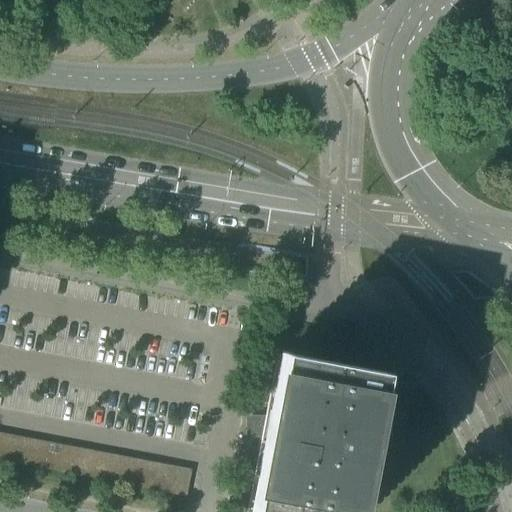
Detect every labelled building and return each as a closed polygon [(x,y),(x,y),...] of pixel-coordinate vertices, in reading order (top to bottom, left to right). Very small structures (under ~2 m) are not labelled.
[(358,511),(385,377),(276,355),(246,509),(261,511),(358,511)] [(0,462),(11,464),(16,436),(6,434),(0,462)] [(11,464),(22,466),(27,439),(16,436),(11,464)] [(22,466),(33,468),(38,441),(27,439),(22,466)] [(33,468),(44,470),(49,443),(38,441),(33,468)] [(44,470),(55,472),(60,445),(49,443),(44,470)] [(55,472),(65,474),(71,447),(60,445),(55,472)] [(65,474),(76,476),(81,449),(71,447),(65,474)] [(76,476),(87,478),(92,451),(81,449),(76,476)] [(87,478),(98,480),(103,453),(92,451),(87,478)] [(98,480),(109,483),(114,455),(103,453),(98,480)] [(109,483),(120,485),(125,457),(114,455),(109,483)] [(120,485),(130,487),(136,459),(125,457),(120,485)] [(130,487),(141,489),(147,461),(136,459),(130,487)] [(141,489),(152,491),(157,463),(147,461),(141,489)] [(152,491),(163,493),(168,465),(157,463),(152,491)] [(163,493),(174,495),(179,468),(168,465),(163,493)] [(179,468),(174,495),(185,497),(190,470),(179,468)]
